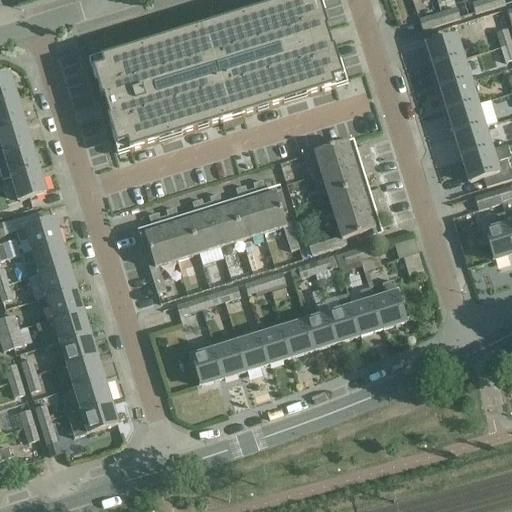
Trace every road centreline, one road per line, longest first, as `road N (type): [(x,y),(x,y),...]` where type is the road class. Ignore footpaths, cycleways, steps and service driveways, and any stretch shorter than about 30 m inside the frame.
road 1 (residential): [(165,471),(30,31)]
road 2 (residential): [(472,354),(359,0)]
road 3 (residential): [(165,471),(472,354)]
road 4 (residential): [(29,511),(165,471)]
